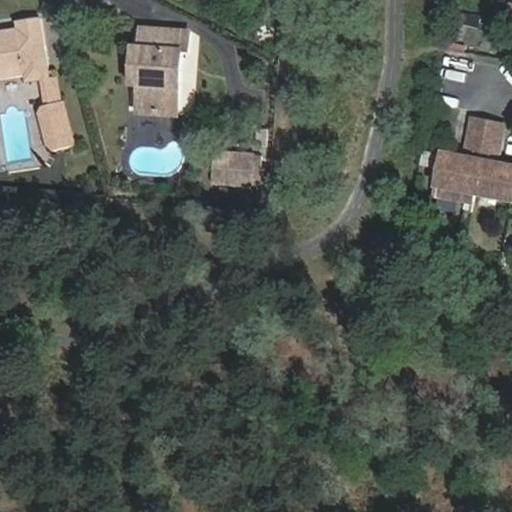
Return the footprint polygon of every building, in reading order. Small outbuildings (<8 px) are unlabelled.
[(20,30),(0,32),(0,81),(26,78),(27,85),(42,83),(45,110),(42,118),(52,156),(75,150),(63,106),(56,81),(50,82),(43,20),(19,23),(20,30)] [(148,77),(148,86),(146,112),(187,116),(191,54),(196,54),(197,36),(148,31),(146,50),(145,50),(143,76),(148,77)] [(135,85),(148,86),(148,77),(143,76),(145,50),(138,49),(135,85)] [(511,167),(497,165),(499,155),(504,156),(511,127),(477,120),(471,150),(476,151),(474,161),(447,155),(439,199),(476,206),(478,194),(511,200),(511,167)] [(258,160),(223,157),(221,184),(256,187),(258,160)]
